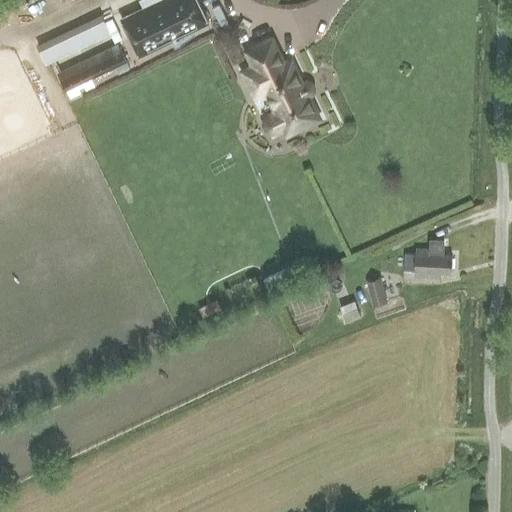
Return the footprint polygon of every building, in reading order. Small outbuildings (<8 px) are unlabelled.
[(208,24),(196,0),(162,0),(122,20),(140,57),(208,24)] [(101,16),(36,48),(45,66),(109,34),(101,16)] [(63,68),(123,42),(119,33),(59,59),(63,68)] [(309,102),(290,65),(283,68),(271,43),(249,53),(256,68),(245,73),(256,95),(267,90),(278,113),(267,118),(266,124),(269,131),(275,133),(285,128),(288,133),(299,127),(303,128),(307,127),(308,123),(316,119),(314,114),(316,110),(313,104),(309,102)] [(65,90),(67,89),(70,97),(80,92),(77,85),(82,82),(86,89),(95,85),(91,78),(115,66),(118,73),(130,68),(118,45),(58,74),(65,90)] [(452,274),(453,256),(443,256),(444,241),(431,240),(430,250),(416,249),(416,254),(405,254),(404,270),(415,271),(415,277),(441,279),(441,273),(452,274)] [(292,264),(263,276),(268,289),(297,276),(292,264)] [(387,302),(380,277),(366,281),(373,306),(387,302)] [(329,319),(314,280),(286,291),(301,330),(329,319)] [(361,316),(355,300),(340,306),(346,322),(361,316)]
